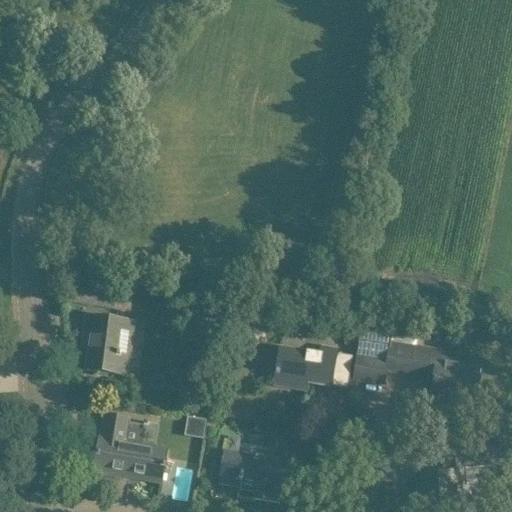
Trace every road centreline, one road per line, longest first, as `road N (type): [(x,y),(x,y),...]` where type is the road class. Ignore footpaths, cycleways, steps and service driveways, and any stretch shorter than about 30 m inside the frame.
road 1 (unclassified): [(41,506),(23,257),(34,186),(48,154),(162,0)]
road 2 (unknown): [(23,257),(511,318)]
road 3 (residential): [(371,511),(383,439),(329,431)]
